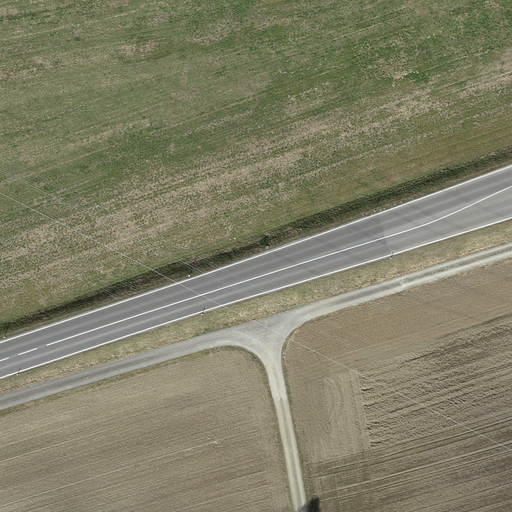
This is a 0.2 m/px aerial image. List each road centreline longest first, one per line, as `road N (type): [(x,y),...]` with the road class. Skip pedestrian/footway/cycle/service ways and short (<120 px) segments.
road 1 (secondary): [(511,192),(0,363)]
road 2 (track): [(0,406),(262,324)]
road 3 (track): [(262,324),(511,247)]
road 4 (track): [(262,324),(294,511)]
